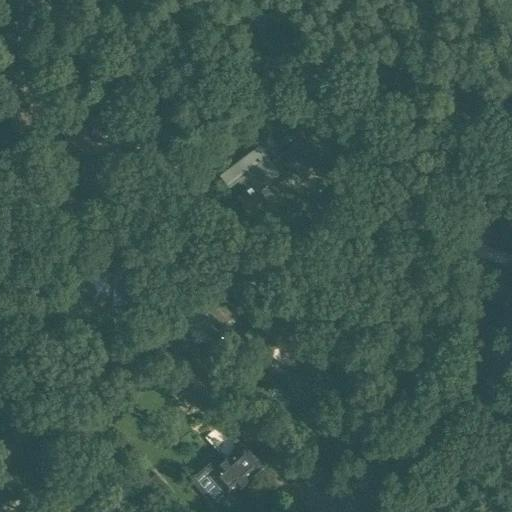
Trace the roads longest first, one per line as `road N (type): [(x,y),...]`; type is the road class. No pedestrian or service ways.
road 1 (track): [(511,137),(18,0)]
road 2 (unclassified): [(349,511),(511,370)]
